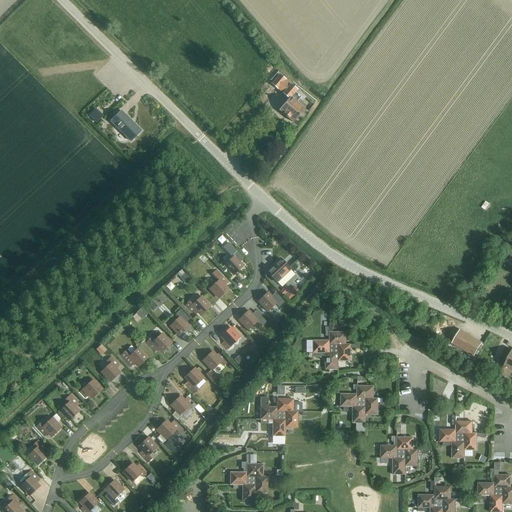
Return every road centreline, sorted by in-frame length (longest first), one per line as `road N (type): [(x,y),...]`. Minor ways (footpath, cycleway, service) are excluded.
road 1 (residential): [(511,338),(329,254),(200,136)]
road 2 (unclassified): [(200,136),(61,0)]
